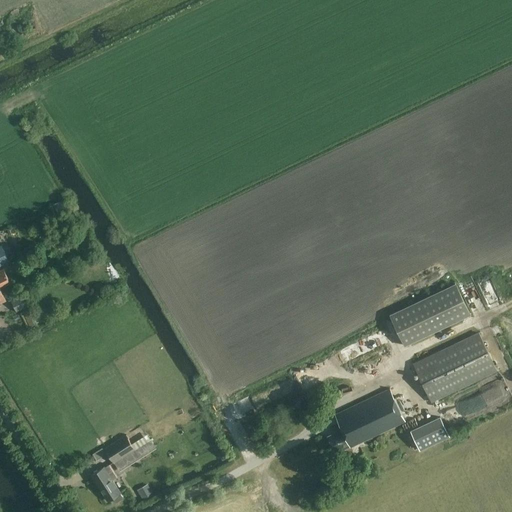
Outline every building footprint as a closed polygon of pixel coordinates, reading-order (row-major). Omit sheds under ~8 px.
[(0,266),(10,261),(2,245),(0,246),(0,266)] [(0,304),(6,302),(0,289),(11,285),(4,271),(0,272),(0,304)] [(471,314),(456,282),(389,314),(404,345),(471,314)] [(27,301),(16,306),(19,312),(30,307),(27,301)] [(46,305),(28,314),(33,326),(52,318),(46,305)] [(386,332),(358,343),(363,356),(378,350),(378,349),(391,344),(386,332)] [(497,371),(479,333),(413,364),(431,403),(497,371)] [(405,421),(390,389),(336,415),(342,428),(336,430),(337,432),(328,436),(335,452),(339,450),(339,451),(350,446),(350,447),(405,421)] [(155,447),(148,435),(132,445),(127,436),(105,450),(114,465),(116,464),(120,469),(155,447)] [(117,477),(110,465),(104,468),(104,467),(92,475),(108,501),(112,499),(114,502),(117,502),(122,499),(123,497),(112,480),(117,477)] [(145,500),(156,494),(151,484),(140,490),(145,500)]
